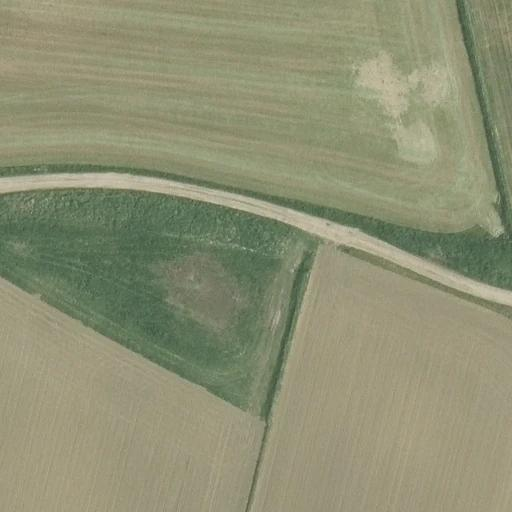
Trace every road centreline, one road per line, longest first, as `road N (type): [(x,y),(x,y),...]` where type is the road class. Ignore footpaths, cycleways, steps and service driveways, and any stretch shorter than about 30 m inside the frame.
road 1 (track): [(299,227),(152,189),(92,182),(0,187)]
road 2 (track): [(511,304),(299,227)]
